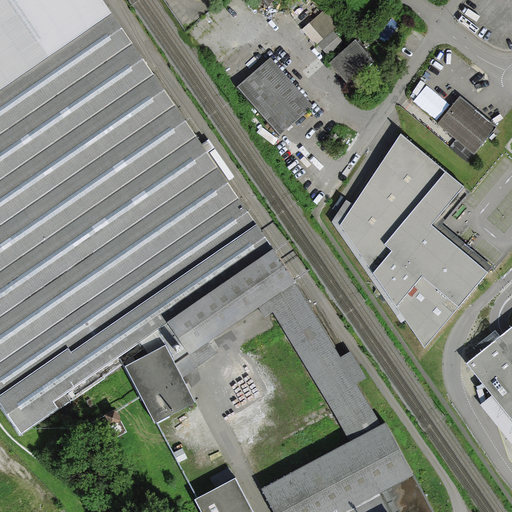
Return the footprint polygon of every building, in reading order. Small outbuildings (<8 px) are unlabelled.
[(103,0),(0,0),(0,411),(20,441),(54,417),(53,408),(169,322),(172,320),(279,250),(103,0)] [(302,30),(316,45),(337,26),(324,11),(302,30)] [(355,39),(328,63),(348,85),(375,61),(355,39)] [(270,64),(240,91),(280,136),(310,109),(270,64)] [(494,129),(460,101),(439,126),(474,154),(494,129)] [(463,185),(400,132),(339,224),(424,349),(489,271),(438,228),(433,224),(463,185)] [(279,250),(172,320),(198,358),(270,309),(347,445),(263,492),(273,511),(432,511),(383,427),(302,282),(279,250)] [(511,324),(501,334),(468,361),(511,415),(511,324)] [(164,351),(127,370),(156,427),(193,408),(164,351)] [(249,511),(233,480),(196,499),(203,511),(249,511)]
